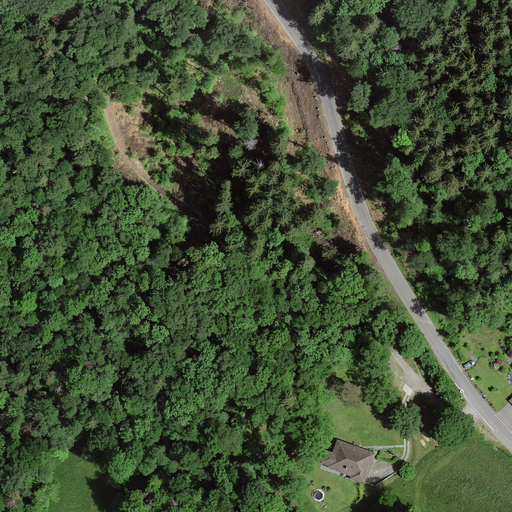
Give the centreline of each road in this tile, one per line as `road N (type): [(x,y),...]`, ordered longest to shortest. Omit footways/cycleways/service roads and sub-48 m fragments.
road 1 (residential): [(511,441),(452,367),(379,249),(321,77),(273,0)]
road 2 (track): [(393,468),(406,453),(404,402),(416,387),(450,411),(478,403)]
